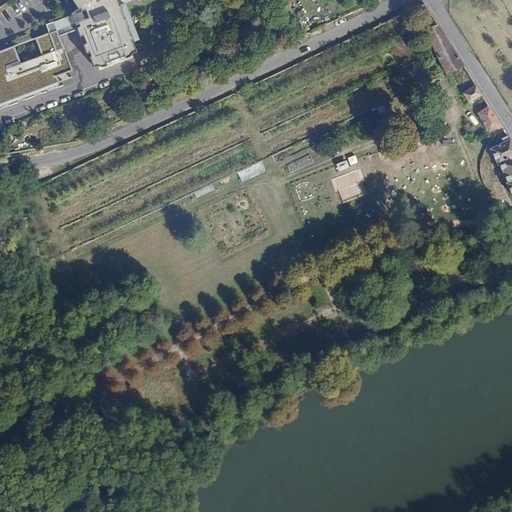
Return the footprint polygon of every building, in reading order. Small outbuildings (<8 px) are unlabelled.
[(72,0),(78,7),(70,12),(71,14),(45,23),(48,32),(0,48),(0,101),(73,76),(59,35),(77,29),(85,52),(87,51),(87,52),(89,51),(90,55),(89,55),(93,66),(96,65),(98,65),(101,65),(106,64),(105,61),(104,59),(122,52),(124,57),(128,55),(130,54),(135,50),(131,40),(133,39),(136,38),(123,3),(120,5),(118,5),(116,6),(114,0),(72,0)] [(423,3),(414,8),(425,30),(437,24),(423,3)] [(437,24),(425,30),(446,74),(463,66),(437,24)] [(501,125),(479,87),(466,94),(489,132),(501,125)] [(511,196),(511,142),(510,139),(490,148),(498,164),(499,164),(507,182),(506,183),(511,196)] [(315,162),(312,156),(288,166),(291,173),(315,162)] [(267,171),(263,163),(239,174),(243,182),(267,171)] [(219,188),(216,183),(196,193),(198,198),(219,188)]
